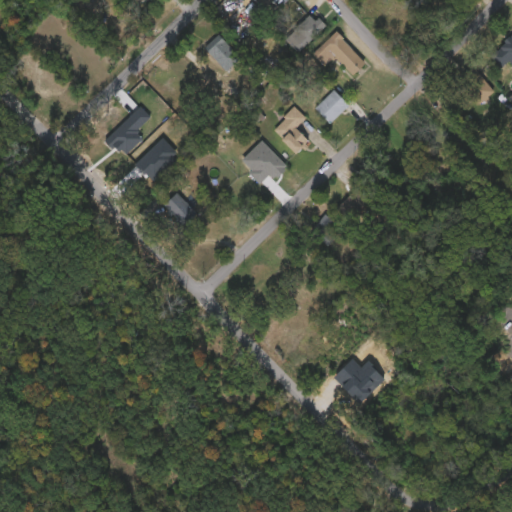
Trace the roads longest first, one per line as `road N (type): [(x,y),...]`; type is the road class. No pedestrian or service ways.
road 1 (residential): [(413,501),(382,479),(0,85)]
road 2 (residential): [(501,0),(204,292)]
road 3 (residential): [(511,143),(415,86),(332,0)]
road 4 (residential): [(202,0),(60,145)]
